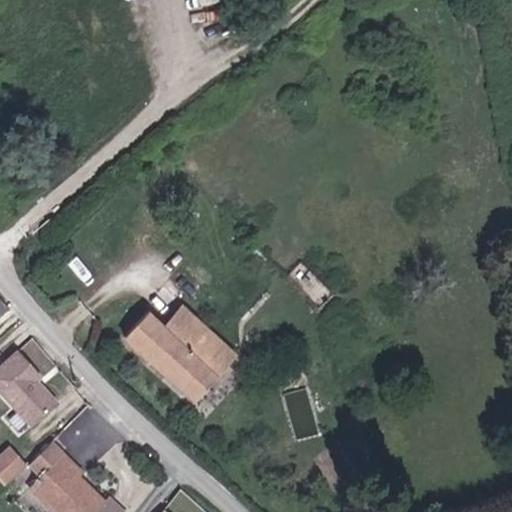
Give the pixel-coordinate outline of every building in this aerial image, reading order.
[(191,401),(233,358),(179,308),(160,327),(144,313),(120,337),(191,401)] [(16,351),(0,366),(0,393),(30,426),(55,403),(35,381),(39,377),(16,351)] [(282,391),(292,435),(315,430),(305,386),(282,391)] [(65,452),(53,440),(31,461),(43,473),(31,484),(58,511),(93,511),(103,502),(78,476),(59,458),(65,452)] [(0,482),(4,486),(27,463),(14,449),(0,461),(0,482)] [(84,470),(65,452),(59,458),(78,476),(84,470)] [(121,511),(108,498),(103,502),(93,511),(121,511)]
